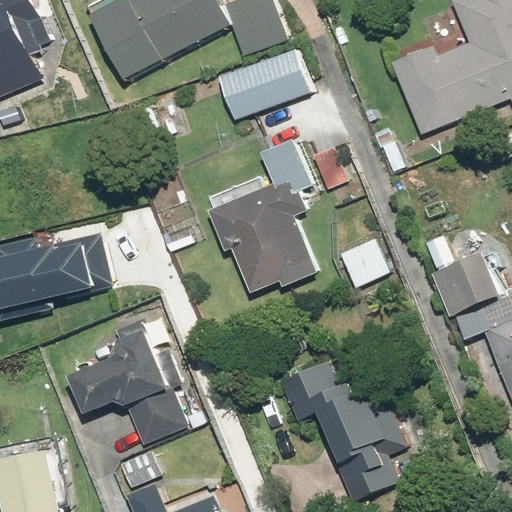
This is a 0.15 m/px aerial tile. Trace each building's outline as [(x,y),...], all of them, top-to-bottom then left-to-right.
[(0,0),(0,105),(58,81),(44,48),(67,38),(51,0),(0,0)] [(115,0),(97,11),(137,83),(244,22),(231,0),(115,0)] [(244,22),(254,54),(297,40),(284,0),(252,0),(239,4),(244,22)] [(454,54),(444,31),(399,50),(435,135),(511,102),(511,0),(474,0),(465,4),(482,43),(454,54)] [(307,49),(232,77),(247,120),(323,92),(307,49)] [(179,96),(137,110),(144,131),(186,116),(179,96)] [(26,104),(0,112),(0,129),(32,119),(26,104)] [(60,105),(32,112),(36,128),(65,121),(60,105)] [(218,196),(223,210),(236,244),(245,241),(265,292),(296,280),(298,286),(332,273),(310,215),(320,211),(312,192),(331,184),(314,139),(277,153),(289,184),(276,189),(271,175),(218,196)] [(348,143),(323,153),(335,182),(360,171),(348,143)] [(178,177),(151,188),(163,214),(189,203),(178,177)] [(196,224),(171,234),(179,253),(203,243),(196,224)] [(476,225),(436,244),(448,269),(488,250),(476,225)] [(4,242),(7,253),(0,255),(0,309),(2,309),(4,319),(59,307),(56,297),(115,284),(103,232),(39,247),(36,235),(4,242)] [(384,239),(351,254),(368,290),(401,275),(384,239)] [(511,258),(507,247),(448,274),(477,341),(496,333),(511,368),(511,258)] [(152,446),(170,439),(214,421),(172,314),(128,331),(137,356),(88,375),(105,416),(136,404),(152,446)] [(390,372),(350,387),(341,362),(292,380),(308,421),(330,413),(363,500),(409,482),(398,455),(418,447),(390,372)] [(82,511),(68,439),(12,451),(24,511),(82,511)] [(165,451),(133,466),(143,487),(175,472),(165,451)] [(184,511),(175,486),(143,499),(148,511),(236,511),(229,494),(184,511)]
